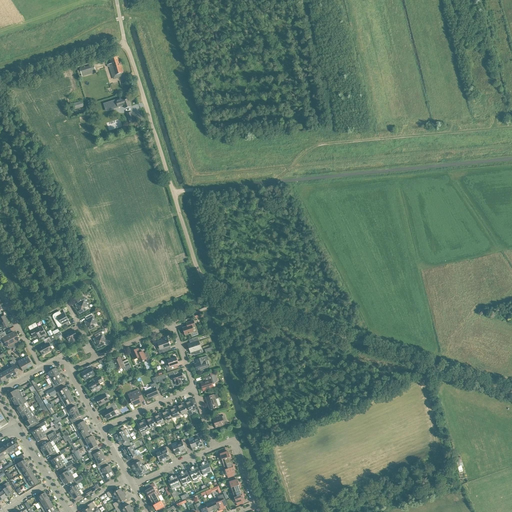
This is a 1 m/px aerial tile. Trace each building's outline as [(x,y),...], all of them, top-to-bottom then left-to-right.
[(112,63),(107,65),(108,67),(109,67),(112,76),(123,73),(118,56),(110,58),(112,63)] [(94,65),(80,69),(82,74),(83,73),(87,72),(88,74),(96,72),(94,65)] [(122,98),(107,102),(109,109),(124,105),(125,108),(131,106),(128,99),(123,101),(122,98)] [(83,101),(73,104),(75,114),(86,111),(83,101)] [(83,297),(76,300),(79,305),(76,307),(80,313),(86,310),(85,307),(88,306),(83,297)] [(58,327),(69,322),(69,321),(64,312),(61,314),(60,311),(55,314),(54,314),(53,315),(53,317),(53,318),(58,327)] [(92,314),(85,317),(88,322),(85,324),(89,330),(95,327),(94,324),(97,323),(92,314)] [(0,317),(0,325),(2,329),(9,325),(6,319),(7,319),(5,315),(0,317)] [(185,335),(191,333),(192,337),(197,335),(196,331),(194,332),(193,327),(196,326),(194,320),(186,323),(187,326),(182,328),(185,335)] [(38,326),(30,331),(33,338),(38,335),(39,338),(46,334),(42,326),(39,328),(38,326)] [(76,338),(78,337),(75,332),(74,332),(72,329),(69,331),(69,332),(65,334),(67,338),(69,338),(71,341),(72,343),(77,340),(76,338)] [(101,331),(94,335),(97,340),(95,341),(98,348),(105,345),(103,342),(106,340),(101,331)] [(6,336),(4,332),(0,334),(0,338),(2,338),(7,347),(9,346),(10,348),(19,343),(18,341),(13,332),(6,336)] [(46,344),(39,348),(43,355),(53,350),(49,342),(52,341),(56,339),(54,334),(50,337),(44,340),(46,344)] [(159,345),(157,346),(159,354),(171,350),(167,337),(162,339),(162,340),(158,342),(159,345)] [(191,343),(188,344),(191,355),(194,354),(195,355),(198,354),(199,353),(199,352),(198,350),(201,349),(198,341),(196,341),(196,339),(190,341),(191,343)] [(138,349),(131,352),(134,359),(138,358),(139,362),(146,359),(147,361),(150,359),(148,351),(144,353),(143,351),(139,353),(138,349)] [(27,356),(22,359),(27,368),(32,365),(27,356)] [(197,363),(195,364),(197,371),(207,367),(205,361),(207,360),(206,356),(196,360),(197,363)] [(132,367),(129,362),(127,364),(126,361),(123,363),(120,357),(113,360),(117,370),(123,368),(124,371),(132,367)] [(169,365),(166,366),(168,372),(178,368),(177,364),(179,364),(176,357),(167,360),(169,365)] [(27,368),(22,359),(17,362),(22,371),(27,368)] [(17,369),(14,364),(12,361),(9,362),(11,365),(6,368),(11,377),(14,375),(15,377),(17,376),(14,370),(17,369)] [(94,369),(91,364),(83,368),(84,371),(81,373),(85,380),(95,374),(93,370),(94,369)] [(11,377),(6,368),(1,371),(7,381),(9,380),(8,379),(11,377)] [(59,373),(56,368),(49,372),(52,377),(59,373)] [(169,377),(173,376),(175,381),(177,385),(182,383),(181,379),(184,379),(182,373),(177,374),(176,371),(168,374),(169,377)] [(52,383),(61,377),(59,373),(52,377),(49,378),(52,383)] [(215,374),(211,376),(203,378),(204,382),(201,383),(203,391),(214,387),(212,384),(213,384),(217,381),(215,374)] [(92,384),(89,386),(93,393),(102,387),(100,384),(104,382),(100,376),(91,381),(92,384)] [(64,382),(61,377),(52,383),(54,388),(64,382)] [(150,385),(151,387),(145,389),(146,392),(149,399),(155,396),(155,397),(159,395),(157,389),(160,388),(158,382),(150,385)] [(67,387),(60,391),(57,392),(60,397),(69,392),(67,387)] [(19,394),(20,393),(18,389),(16,390),(7,395),(10,400),(19,394)] [(102,396),(96,399),(98,403),(98,402),(100,406),(109,401),(105,394),(108,392),(106,389),(100,393),(102,396)] [(144,400),(140,390),(129,394),(133,404),(133,403),(134,406),(141,403),(140,402),(144,400)] [(62,402),(72,396),(69,392),(60,397),(62,402)] [(20,393),(19,394),(10,400),(11,401),(13,400),(14,403),(24,398),(23,396),(22,394),(21,393),(20,393)] [(214,395),(206,397),(210,410),(218,407),(215,399),(219,398),(217,394),(214,395)] [(62,402),(61,402),(64,407),(68,405),(75,401),(72,396),(62,402)] [(24,397),(24,398),(14,403),(16,406),(15,407),(16,409),(24,404),(27,402),(24,397)] [(198,407),(195,398),(194,399),(193,398),(189,400),(190,401),(187,403),(186,401),(183,402),(184,403),(187,412),(188,412),(192,410),(193,411),(194,411),(196,410),(195,408),(198,407)] [(114,402),(108,406),(110,409),(104,412),(107,419),(116,414),(114,411),(117,409),(114,402)] [(187,412),(184,403),(181,404),(182,405),(179,406),(178,404),(176,406),(176,407),(180,415),(184,413),(184,414),(185,414),(186,414),(188,413),(188,414),(188,413),(188,412),(187,412)] [(19,413),(27,408),(24,404),(16,409),(19,413)] [(74,407),(73,404),(64,409),(67,414),(70,412),(71,415),(79,411),(76,406),(74,407)] [(23,417),(32,411),(30,407),(27,408),(19,413),(20,415),(21,414),(23,417)] [(180,415),(176,407),(174,408),(171,409),(171,408),(168,409),(168,410),(172,418),(176,417),(177,418),(178,418),(180,417),(181,417),(180,415)] [(172,418),(168,410),(166,411),(166,412),(163,413),(163,411),(160,413),(162,418),(165,417),(166,421),(168,420),(169,421),(170,421),(172,420),(173,420),(172,418)] [(24,423),(35,416),(32,411),(23,417),(25,420),(23,421),(24,423)] [(81,416),(79,411),(71,415),(73,418),(70,419),(73,424),(81,419),(79,417),(81,416)] [(165,424),(162,418),(160,413),(158,414),(158,415),(156,416),(155,415),(152,416),(153,417),(152,417),(156,425),(161,423),(161,424),(162,425),(165,424)] [(28,429),(39,423),(35,416),(24,423),(28,429)] [(216,428),(225,425),(222,416),(213,419),(216,428)] [(147,418),(144,419),(145,420),(147,425),(148,429),(153,427),(153,428),(154,428),(155,428),(157,427),(156,425),(152,417),(150,418),(148,420),(147,418)] [(77,431),(87,425),(84,421),(82,422),(81,419),(73,424),(77,431)] [(149,431),(147,425),(145,420),(142,421),(143,422),(140,423),(139,422),(136,423),(142,436),(146,435),(146,433),(146,432),(149,431)] [(35,437),(44,432),(41,427),(46,424),(44,421),(38,425),(40,428),(32,432),(35,437)] [(90,430),(87,425),(77,431),(81,439),(89,434),(88,431),(90,430)] [(115,438),(117,441),(126,435),(128,434),(124,427),(119,430),(120,432),(115,435),(116,437),(115,438)] [(47,436),(44,432),(35,437),(38,442),(47,436)] [(203,446),(201,442),(207,439),(206,438),(204,432),(197,435),(196,437),(197,438),(194,439),(198,449),(201,447),(203,446)] [(85,446),(95,440),(92,435),(91,436),(89,434),(81,439),(85,446)] [(128,438),(126,435),(117,441),(119,443),(120,445),(126,442),(127,445),(132,442),(130,437),(128,438)] [(198,449),(194,439),(189,441),(187,437),(184,438),(187,444),(189,443),(193,450),(195,449),(195,450),(198,449)] [(184,445),(187,444),(184,438),(181,440),(182,442),(177,444),(182,454),(185,452),(184,452),(186,451),(184,445)] [(14,440),(9,443),(15,453),(19,450),(14,440)] [(98,445),(95,440),(85,446),(89,453),(98,449),(96,446),(98,445)] [(43,452),(53,446),(50,441),(41,447),(42,449),(41,449),(43,452)] [(134,445),(132,442),(127,445),(129,447),(123,450),(124,453),(125,456),(135,451),(132,446),(134,445)] [(182,454),(177,444),(172,446),(171,442),(168,444),(168,445),(171,451),(174,450),(176,455),(178,454),(179,455),(182,454)] [(15,453),(9,443),(4,446),(8,453),(10,455),(15,453)] [(56,445),(53,446),(43,452),(45,455),(46,454),(47,456),(56,451),(57,453),(59,452),(60,452),(56,445)] [(168,445),(161,449),(161,451),(166,461),(169,459),(168,459),(171,458),(168,452),(171,451),(168,445)] [(8,453),(4,446),(0,448),(0,449),(4,456),(8,453)] [(99,451),(98,449),(89,453),(92,458),(95,457),(96,459),(104,455),(101,450),(99,451)] [(219,454),(221,460),(222,460),(222,459),(230,457),(228,451),(226,452),(226,449),(219,451),(220,454),(219,454)] [(137,455),(135,451),(125,456),(127,459),(128,458),(129,460),(134,457),(136,460),(141,457),(139,454),(137,455)] [(166,461),(161,451),(157,453),(156,451),(153,452),(155,458),(158,457),(160,462),(162,461),(163,462),(166,461)] [(54,465),(63,460),(60,455),(51,460),(54,465)] [(96,459),(93,461),(98,468),(106,464),(104,461),(106,460),(104,455),(96,459)] [(143,460),(141,457),(136,460),(137,463),(132,466),(133,468),(132,468),(134,471),(143,466),(140,461),(143,460)] [(27,464),(24,459),(17,463),(17,464),(15,465),(17,470),(27,464)] [(71,460),(65,464),(63,460),(54,465),(57,470),(65,465),(66,468),(73,463),(71,460)] [(213,473),(208,461),(203,464),(202,463),(201,464),(202,466),(200,467),(203,475),(207,473),(207,474),(209,473),(209,474),(213,473)] [(65,472),(60,475),(61,477),(60,477),(62,480),(72,474),(74,473),(71,469),(75,466),(74,463),(63,470),(65,472)] [(20,474),(30,468),(27,464),(17,470),(20,474)] [(107,466),(106,464),(98,468),(100,473),(103,471),(104,474),(112,470),(109,465),(107,466)] [(146,470),(143,466),(134,471),(136,474),(136,473),(137,476),(143,472),(144,475),(149,472),(148,469),(146,470)] [(197,466),(194,467),(192,468),(191,468),(191,471),(189,471),(193,479),(197,478),(199,478),(199,479),(202,477),(197,466)] [(235,472),(234,467),(225,470),(225,469),(224,470),(226,475),(227,475),(228,478),(234,476),(233,473),(235,472)] [(33,473),(30,468),(20,474),(23,479),(33,473)] [(115,475),(112,470),(104,474),(106,477),(103,478),(106,483),(114,478),(113,476),(115,475)] [(187,471),(184,472),(181,473),(181,472),(180,473),(181,475),(179,476),(182,484),(186,482),(186,483),(188,482),(188,483),(192,482),(187,471)] [(26,484),(35,478),(33,473),(23,479),(26,484)] [(75,482),(83,478),(81,475),(75,479),(72,474),(62,480),(64,483),(65,483),(66,485),(74,480),(75,482)] [(176,475),(173,477),(171,478),(171,477),(169,478),(170,480),(168,481),(172,488),(175,487),(176,488),(177,487),(178,488),(181,486),(176,475)] [(236,480),(235,477),(228,479),(229,482),(228,482),(230,488),(231,487),(239,484),(238,479),(236,480)] [(38,482),(35,478),(26,484),(29,488),(38,482)] [(77,485),(69,489),(70,491),(69,492),(71,495),(81,489),(83,487),(83,486),(82,484),(81,483),(80,483),(84,480),(83,478),(75,482),(76,482),(77,484),(77,485)] [(9,485),(8,482),(1,487),(2,489),(7,496),(12,493),(11,492),(13,490),(9,485)] [(154,483),(152,484),(146,487),(147,490),(146,491),(148,496),(158,490),(154,483)] [(116,498),(125,493),(124,491),(122,492),(121,488),(114,492),(112,490),(107,493),(110,498),(114,495),(116,498)] [(84,494),(81,489),(71,495),(72,498),(74,497),(75,499),(84,494)] [(161,495),(158,490),(148,496),(151,501),(159,496),(161,495)] [(37,496),(40,501),(47,497),(44,492),(37,496)] [(126,495),(125,493),(116,498),(117,501),(113,504),(116,509),(121,506),(120,503),(127,499),(125,496),(126,495)] [(222,494),(218,496),(219,500),(216,501),(220,511),(225,508),(224,507),(227,505),(222,494)] [(245,500),(243,495),(235,498),(234,497),(233,498),(235,503),(236,503),(237,506),(244,503),(243,501),(245,500)] [(161,501),(159,496),(151,501),(154,505),(161,501)] [(47,497),(40,501),(38,503),(40,507),(50,501),(47,497)] [(165,505),(162,500),(161,501),(154,505),(156,510),(158,509),(159,511),(165,508),(164,506),(165,505)] [(215,500),(211,502),(214,511),(216,511),(220,511),(216,501),(215,500)] [(43,511),(53,506),(50,501),(40,507),(43,511)] [(96,506),(93,502),(88,505),(89,508),(82,511),(93,511),(92,509),(96,506)] [(208,511),(214,511),(211,502),(206,504),(206,506),(208,511)] [(208,511),(206,506),(202,508),(200,503),(196,504),(199,510),(199,511),(208,511)]
